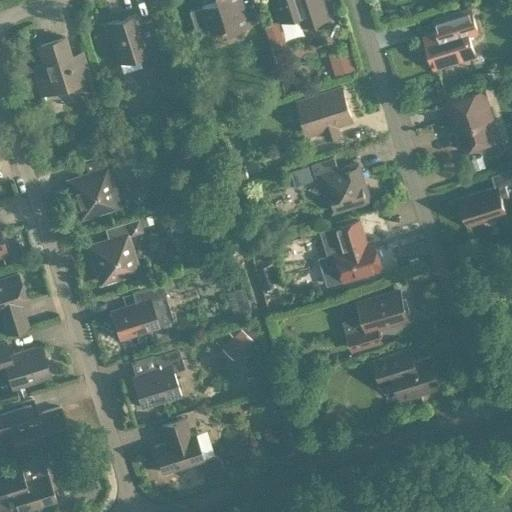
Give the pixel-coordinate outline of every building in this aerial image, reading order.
[(215,0),(201,5),(203,12),(210,31),(227,25),(228,30),(241,36),(247,24),(250,23),(250,22),(257,20),(251,0),(215,0)] [(273,0),(279,19),(298,13),(302,24),(327,16),(321,0),(273,0)] [(437,30),(426,34),(436,64),(474,52),(468,33),(477,30),(469,5),(433,17),(437,30)] [(142,65),(162,59),(155,36),(143,40),(135,12),(105,21),(117,59),(138,53),(142,65)] [(32,67),(41,94),(91,78),(84,56),(72,60),(64,36),(39,44),(45,63),(32,67)] [(341,85),(297,99),(308,132),(323,127),(326,136),(339,132),(336,123),(352,118),(341,85)] [(500,137),(484,86),(443,99),(459,150),(500,137)] [(117,149),(104,153),(107,166),(120,162),(117,149)] [(330,212),(372,199),(359,158),(336,165),(333,155),(310,162),(315,175),(319,174),(330,212)] [(247,176),(244,165),(228,170),(231,180),(247,176)] [(494,185),(459,196),(467,223),(483,218),(484,221),(487,222),(490,222),(493,220),(495,218),(494,214),(505,211),(500,195),(507,193),(504,182),(511,179),(511,166),(490,173),(494,185)] [(80,214),(114,203),(103,168),(69,179),(80,214)] [(136,214),(124,218),(128,232),(140,228),(136,214)] [(343,279),(382,267),(373,238),(366,240),(359,217),(335,225),(342,248),(334,250),(343,279)] [(136,268),(124,233),(90,244),(101,279),(136,268)] [(263,286),(277,282),(270,261),(257,265),(263,286)] [(284,292),(309,284),(304,269),(279,277),(284,292)] [(0,314),(5,329),(26,323),(19,302),(25,300),(16,271),(0,276),(0,314)] [(134,301),(110,309),(118,336),(157,323),(148,297),(165,292),(161,280),(130,290),(134,301)] [(398,289),(359,300),(363,313),(344,318),(352,347),(379,339),(375,325),(406,316),(398,289)] [(49,373),(39,344),(8,354),(4,340),(0,341),(0,368),(6,371),(10,385),(49,373)] [(157,365),(131,374),(141,405),(179,393),(171,369),(183,365),(177,344),(153,352),(157,365)] [(401,351),(373,361),(380,385),(394,380),(399,398),(437,386),(428,357),(410,363),(409,361),(405,359),(403,360),(401,351)] [(214,384),(233,384),(232,368),(214,369),(214,384)] [(17,447),(27,444),(67,431),(59,405),(36,412),(31,397),(0,406),(0,432),(11,429),(17,447)] [(166,439),(153,444),(161,470),(201,458),(193,431),(189,432),(183,416),(160,423),(164,436),(165,435),(166,439)] [(17,510),(55,498),(46,471),(23,478),(20,467),(0,473),(0,498),(12,495),(17,510)]
